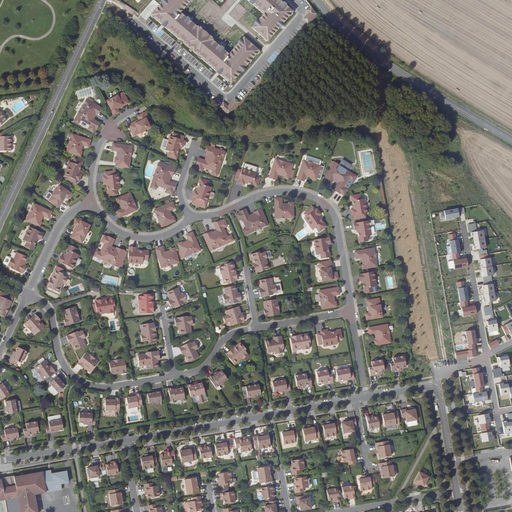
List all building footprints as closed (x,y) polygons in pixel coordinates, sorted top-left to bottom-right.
[(104,101),(111,115),(117,112),(114,107),(116,106),(116,107),(120,105),(120,106),(126,103),(121,92),(114,96),(112,96),(109,97),(109,99),(104,101)] [(95,129),(98,123),(91,119),(93,116),(92,115),(92,113),(95,115),(97,111),(98,112),(100,107),(84,99),(81,104),(82,105),(79,113),(77,112),(72,122),(77,124),(79,121),(88,125),(86,129),(92,132),(94,129),(95,129)] [(146,130),(150,127),(143,113),(138,116),(140,121),(139,122),(138,121),(135,123),(134,122),(128,125),(133,136),(141,132),(142,133),(145,131),(146,130)] [(1,133),(0,132),(0,150),(9,151),(9,136),(1,137),(1,133)] [(170,136),(168,136),(163,150),(167,151),(166,156),(174,158),(175,154),(176,149),(177,149),(178,146),(179,146),(181,147),(183,140),(180,140),(173,137),(174,134),(171,133),(170,136)] [(70,134),(64,152),(78,156),(80,151),(78,151),(80,147),(79,147),(79,144),(86,146),(89,140),(70,134)] [(115,158),(114,162),(129,164),(132,146),(112,143),(111,150),(118,151),(118,153),(117,153),(116,158),(115,158)] [(196,165),(195,169),(202,171),(203,167),(212,170),(211,174),(217,176),(220,166),(219,165),(221,157),(223,157),(224,152),(208,146),(206,151),(207,151),(206,155),(208,156),(208,157),(206,157),(205,161),(198,158),(196,165)] [(359,152),(364,175),(374,173),(369,149),(359,152)] [(303,159),(316,163),(317,158),(314,157),(313,158),(304,155),(303,159)] [(79,165),(80,161),(73,158),(71,163),(67,162),(63,176),(65,176),(64,180),(67,181),(68,177),(77,180),(80,174),(78,173),(77,173),(78,170),(77,170),(79,165)] [(273,159),(267,178),(274,180),(276,173),(278,174),(278,175),(282,176),(282,178),(286,179),(291,165),(273,159)] [(301,160),(295,179),(302,181),(304,174),(306,175),(306,176),(310,177),(310,179),(314,180),(319,166),(301,160)] [(172,190),(174,184),(167,181),(168,177),(167,177),(167,175),(170,176),(171,172),(172,173),(173,168),(156,163),(155,168),(156,169),(153,177),(152,176),(149,187),(154,189),(155,185),(165,188),(164,192),(170,194),(171,190),(172,190)] [(338,194),(341,195),(345,190),(341,187),(347,179),(350,181),(353,176),(344,170),(343,171),(336,167),(337,166),(332,163),(322,178),(326,180),(327,180),(330,182),(331,179),(333,180),(332,181),(336,184),(332,190),(338,193),(338,194)] [(236,180),(235,183),(242,185),(242,183),(243,182),(246,183),(251,184),(256,186),(258,178),(253,176),(255,172),(240,168),(240,170),(236,169),(235,172),(238,173),(236,180)] [(106,190),(106,195),(114,194),(114,189),(118,188),(116,174),(113,174),(113,170),(110,171),(110,174),(102,176),(100,176),(101,183),(103,182),(104,182),(104,185),(105,185),(106,190)] [(202,200),(205,201),(209,187),(205,186),(207,181),(199,179),(197,183),(196,188),(195,188),(194,191),(192,190),(190,196),(199,199),(198,203),(201,204),(202,200)] [(56,207),(60,201),(62,197),(61,197),(62,195),(63,196),(66,199),(70,194),(57,185),(54,189),(53,189),(51,192),(51,194),(46,200),(56,207)] [(136,209),(128,192),(114,198),(116,202),(118,202),(119,206),(121,205),(122,208),(115,211),(117,217),(136,209)] [(362,213),(365,213),(362,198),(358,199),(357,194),(350,196),(351,205),(350,205),(351,208),(350,209),(348,209),(350,216),(352,215),(359,214),(360,218),(363,217),(362,213)] [(280,198),(273,198),(273,218),(291,217),(291,203),(286,203),(286,204),(282,204),(282,205),(280,205),(280,198)] [(152,210),(160,226),(174,220),(172,216),(170,217),(169,213),(167,213),(166,211),(173,208),(170,201),(152,210)] [(32,203),(24,220),(38,226),(40,222),(38,221),(40,217),(39,217),(40,214),(47,218),(50,211),(32,203)] [(237,211),(234,214),(236,220),(240,218),(244,227),(241,229),(243,234),(253,230),(252,229),(260,225),(261,226),(266,224),(259,208),(255,210),(255,211),(251,212),(252,215),(251,216),(250,214),(247,216),(244,209),(237,212),(237,211)] [(307,215),(304,216),(312,229),(316,226),(318,231),(325,226),(323,222),(320,218),(321,218),(319,215),(319,214),(321,214),(318,208),(316,209),(309,213),(307,210),(305,212),(307,215)] [(442,212),(444,220),(457,217),(456,209),(442,212)] [(69,237),(80,242),(83,235),(84,234),(86,231),(85,229),(87,225),(73,218),(71,224),(74,225),(76,226),(75,228),(74,227),(73,231),(72,230),(69,237)] [(218,221),(212,223),(215,230),(212,232),(212,233),(210,234),(209,232),(206,233),(205,232),(201,234),(208,251),(214,248),(213,247),(221,243),(221,245),(232,240),(229,235),(226,237),(221,227),(225,226),(222,219),(219,221),(218,221)] [(361,221),(351,223),(352,230),(355,229),(355,233),(356,232),(357,237),(357,242),(366,241),(365,236),(369,235),(366,220),(364,221),(361,221)] [(29,228),(27,227),(21,240),(25,242),(23,246),(30,250),(32,245),(34,241),(35,241),(36,238),(38,240),(41,233),(32,229),(29,228)] [(304,229),(295,235),(298,240),(308,234),(304,229)] [(471,232),(472,240),(484,239),(482,230),(471,232)] [(199,250),(190,232),(184,235),(187,242),(185,243),(184,242),(180,244),(180,242),(175,244),(182,258),(199,250)] [(455,234),(448,235),(454,269),(467,267),(466,258),(460,259),(458,253),(460,253),(458,239),(456,240),(455,234)] [(106,236),(102,235),(99,242),(102,243),(98,252),(94,251),(92,256),(102,261),(103,259),(110,263),(110,264),(115,267),(118,268),(121,262),(120,261),(118,260),(122,251),(123,251),(118,249),(114,248),(113,250),(112,250),(112,248),(109,246),(112,240),(105,237),(106,236)] [(314,239),(312,239),(314,254),(318,253),(319,258),(327,257),(326,252),(325,247),(326,247),(326,244),(328,243),(327,237),(317,239),(314,239)] [(485,247),(484,239),(472,240),(474,249),(485,247)] [(69,267),(71,268),(78,255),(74,253),(76,248),(69,245),(67,250),(64,254),(62,256),(60,255),(57,261),(66,266),(69,267)] [(126,260),(126,262),(140,263),(141,259),(146,260),(146,251),(141,251),(137,251),(137,250),(133,250),(133,249),(134,247),(127,247),(126,256),(126,260)] [(159,268),(177,262),(173,248),(168,249),(169,251),(164,252),(165,253),(162,254),(160,247),(153,249),(159,268)] [(371,248),(352,251),(353,258),(360,256),(361,259),(359,259),(360,264),(359,264),(360,269),(374,266),(371,248)] [(252,262),(255,272),(267,268),(264,258),(265,258),(263,251),(258,253),(255,252),(248,254),(251,263),(252,262)] [(20,263),(22,264),(26,258),(14,252),(11,259),(9,258),(6,265),(9,267),(9,268),(21,274),(23,268),(19,265),(20,263)] [(478,260),(480,268),(491,266),(489,258),(478,260)] [(319,276),(320,281),(336,278),(335,273),(331,273),(329,273),(329,272),(330,272),(329,268),(330,268),(329,261),(317,263),(318,271),(318,272),(318,275),(319,276)] [(231,271),(233,271),(231,262),(224,264),(223,266),(217,267),(218,274),(219,274),(222,283),(234,281),(231,271)] [(492,275),(491,266),(480,268),(482,277),(492,275)] [(50,279),(46,287),(57,293),(61,284),(62,284),(65,278),(60,275),(59,273),(53,270),(49,278),(50,279)] [(366,272),(356,274),(357,281),(360,281),(360,284),(361,284),(362,293),(371,292),(370,287),(374,286),(372,272),(369,272),(366,272)] [(482,277),(483,284),(491,283),(490,276),(482,277)] [(262,290),(257,291),(259,297),(271,295),(272,293),(275,292),(273,284),(271,285),(269,277),(257,280),(259,288),(262,287),(262,290)] [(456,282),(460,302),(467,301),(469,300),(466,287),(464,287),(464,281),(456,282)] [(482,286),(484,294),(494,292),(493,284),(482,286)] [(234,285),(222,288),(223,294),(221,295),(223,303),(226,303),(227,304),(239,301),(238,295),(233,296),(233,293),(236,293),(234,285)] [(337,294),(336,287),(317,291),(320,309),(335,306),(334,301),(332,302),(332,297),(330,298),(330,295),(337,294)] [(171,301),(167,303),(169,309),(181,304),(182,302),(184,301),(181,293),(179,294),(176,288),(164,293),(168,300),(170,299),(171,301)] [(496,301),(494,292),(484,294),(484,299),(483,299),(484,303),(496,301)] [(0,315),(3,317),(6,310),(5,310),(6,307),(7,308),(10,301),(12,297),(4,293),(2,297),(0,296),(0,315)] [(149,303),(151,303),(150,294),(143,294),(141,296),(136,296),(135,303),(137,303),(137,313),(149,313),(149,303)] [(111,297),(102,299),(103,301),(93,302),(95,315),(105,313),(105,314),(112,313),(111,307),(112,305),(111,297)] [(364,300),(366,307),(367,311),(368,311),(368,312),(367,313),(363,313),(364,319),(379,317),(378,312),(379,310),(379,307),(377,306),(376,298),(364,300)] [(275,299),(261,301),(263,308),(263,310),(262,310),(263,317),(278,314),(275,299)] [(468,307),(467,301),(460,302),(463,317),(476,314),(474,305),(468,307)] [(63,319),(62,320),(64,326),(78,321),(73,306),(60,311),(62,318),(63,319)] [(237,306),(223,310),(228,325),(243,321),(241,314),(240,315),(239,313),(237,306)] [(37,319),(37,318),(33,314),(22,324),(32,335),(43,326),(38,320),(37,319)] [(179,326),(176,326),(177,335),(190,332),(189,325),(191,325),(189,316),(186,317),(185,316),(172,318),(173,324),(178,324),(179,326)] [(495,319),(486,321),(487,332),(497,330),(495,319)] [(152,333),(150,323),(138,325),(140,335),(139,335),(140,342),(145,341),(148,342),(155,341),(154,332),(152,333)] [(385,324),(365,327),(367,334),(374,333),(374,335),(373,336),(374,340),(372,340),(373,345),(388,342),(385,324)] [(72,342),(70,343),(73,350),(84,346),(81,339),(84,338),(80,330),(77,331),(76,331),(64,336),(66,342),(71,340),(72,342)] [(321,344),(321,347),(336,344),(335,340),(340,339),(339,331),(329,333),(329,332),(326,333),(325,333),(325,330),(318,331),(319,333),(320,341),(316,342),(317,345),(321,344)] [(474,330),(464,332),(468,350),(475,349),(474,343),(476,342),(474,330)] [(307,333),(298,335),(298,336),(288,338),(291,350),(300,348),(301,350),(308,348),(307,343),(308,341),(307,333)] [(272,342),(271,339),(263,340),(266,352),(273,351),(273,354),(282,352),(281,349),(282,347),(280,335),(273,336),(274,341),(272,342)] [(496,340),(487,343),(489,350),(499,346),(496,340)] [(185,353),(182,355),(186,362),(197,356),(194,350),(196,349),(192,341),(189,343),(188,342),(176,347),(179,353),(184,351),(185,353)] [(238,342),(231,347),(233,349),(225,355),(233,365),(241,358),(241,359),(247,354),(243,350),(243,347),(238,342)] [(12,356),(10,355),(7,361),(14,365),(15,361),(19,363),(25,351),(16,347),(13,352),(12,356)] [(468,350),(455,353),(456,359),(466,357),(466,358),(476,356),(475,349),(468,350)] [(85,351),(75,364),(80,367),(81,367),(82,368),(88,373),(97,361),(85,351)] [(152,358),(157,357),(157,351),(144,352),(143,354),(140,354),(141,362),(143,362),(144,369),(157,368),(156,360),(153,360),(152,358)] [(502,357),(499,357),(500,368),(509,366),(507,354),(502,355),(502,357)] [(388,363),(390,372),(399,371),(399,370),(399,369),(398,368),(400,367),(401,367),(404,367),(402,356),(391,357),(392,363),(388,363)] [(118,373),(118,374),(125,373),(122,358),(106,361),(109,375),(116,374),(118,373)] [(41,380),(54,372),(50,367),(49,367),(48,365),(44,359),(32,367),(41,380)] [(366,367),(368,376),(377,374),(377,373),(377,372),(378,371),(379,371),(382,371),(380,360),(369,361),(370,367),(366,367)] [(494,377),(501,376),(499,366),(492,367),(494,377)] [(352,379),(351,372),(347,372),(347,368),(334,370),(335,380),(340,379),(345,378),(345,380),(352,379)] [(331,382),(330,374),(326,374),(325,369),(314,371),(316,382),(320,382),(321,381),(322,383),(322,384),(331,382)] [(206,377),(214,387),(226,379),(219,370),(216,372),(213,374),(212,373),(206,377)] [(473,374),(475,387),(482,386),(484,386),(482,372),(480,373),(473,374)] [(310,386),(308,378),(305,378),(304,373),(293,375),(295,386),(298,385),(300,385),(300,387),(301,388),(310,386)] [(57,379),(58,378),(56,375),(47,382),(56,392),(63,386),(60,382),(57,379)] [(288,390),(287,383),(283,384),(282,379),(270,382),(271,391),(276,391),(281,390),(281,391),(288,390)] [(185,385),(189,398),(203,393),(200,382),(196,384),(192,385),(191,383),(185,385)] [(501,395),(509,394),(508,388),(507,384),(503,384),(503,383),(499,383),(501,395)] [(241,391),(242,398),(249,397),(249,396),(253,395),(258,394),(257,384),(244,386),(245,390),(241,391)] [(173,389),(173,387),(166,389),(168,401),(182,399),(181,388),(177,388),(173,389)] [(162,396),(161,389),(154,391),(154,392),(150,393),(145,394),(147,403),(160,401),(159,397),(162,396)] [(486,392),(483,392),(476,393),(472,394),(474,402),(487,400),(486,392)] [(140,406),(138,393),(132,395),(132,396),(128,397),(124,397),(126,409),(140,406)] [(117,411),(117,398),(111,398),(111,399),(106,400),(103,400),(103,411),(117,411)] [(4,414),(16,412),(13,399),(3,401),(4,406),(5,410),(3,410),(4,414)] [(127,416),(137,415),(136,407),(126,409),(127,416)] [(417,420),(415,409),(411,410),(408,410),(408,409),(401,410),(402,417),(405,417),(406,422),(417,420)] [(399,424),(397,411),(390,413),(390,414),(386,414),(382,415),(384,427),(399,424)] [(93,425),(93,418),(90,418),(90,413),(77,412),(76,422),(81,422),(85,423),(85,424),(93,425)] [(480,424),(481,429),(489,427),(488,423),(491,422),(491,417),(489,418),(488,414),(478,416),(479,424),(480,424)] [(379,427),(377,416),(373,417),(370,417),(370,416),(366,416),(368,429),(379,427)] [(356,426),(355,418),(348,419),(348,421),(345,422),(341,423),(343,433),(354,431),(353,426),(356,426)] [(44,426),(45,434),(52,432),(52,431),(56,430),(61,429),(60,419),(47,422),(47,426),(44,426)] [(511,430),(511,427),(511,426),(511,419),(510,420),(511,422),(506,422),(506,421),(501,421),(504,434),(511,432),(511,430)] [(21,429),(23,437),(32,436),(32,435),(32,433),(34,432),(37,432),(35,421),(24,423),(25,428),(21,429)] [(339,430),(337,421),(330,423),(330,424),(327,425),(323,426),(325,437),(336,435),(335,430),(339,430)] [(304,441),(320,438),(317,425),(310,427),(310,428),(307,428),(302,429),(304,441)] [(0,434),(0,435),(1,441),(8,440),(8,438),(12,438),(17,437),(15,427),(2,429),(3,434),(0,434)] [(490,432),(489,427),(481,429),(482,433),(481,433),(482,442),(494,440),(493,436),(492,436),(491,432),(490,432)] [(298,437),(296,429),(289,430),(288,430),(289,432),(286,432),(281,433),(284,444),(295,442),(294,438),(298,437)] [(270,447),(268,435),(264,436),(261,437),(261,435),(260,435),(253,436),(254,445),(258,444),(259,449),(270,447)] [(251,450),(249,439),(245,439),(243,440),(242,438),(235,440),(236,448),(240,448),(240,452),(251,450)] [(231,449),(229,440),(221,442),(222,444),(219,444),(215,445),(217,456),(228,454),(227,450),(231,449)] [(388,441),(375,443),(376,450),(377,451),(378,450),(378,454),(379,458),(391,456),(388,441)] [(201,459),(212,457),(210,446),(203,447),(202,445),(199,446),(201,459)] [(184,450),(179,451),(181,463),(196,460),(194,447),(187,449),(187,450),(184,450)] [(348,465),(357,464),(355,456),(354,456),(353,453),(352,449),(341,451),(343,462),(348,462),(348,465)] [(163,454),(160,455),(162,466),(172,464),(171,460),(175,459),(173,450),(166,452),(166,453),(163,454)] [(157,462),(155,454),(148,455),(147,455),(148,457),(144,457),(140,458),(143,470),(154,467),(153,463),(157,462)] [(291,468),(292,475),(301,474),(300,470),(305,469),(303,459),(291,461),(292,464),(292,467),(291,467),(291,468)] [(118,473),(116,461),(112,461),(113,463),(110,464),(105,465),(107,475),(118,473)] [(391,461),(379,463),(380,471),(381,471),(382,474),(383,478),(394,476),(391,461)] [(102,471),(100,463),(93,465),(93,467),(90,467),(87,468),(89,478),(90,478),(90,481),(91,481),(98,480),(99,479),(98,477),(99,476),(99,474),(98,471),(102,471)] [(260,483),(272,481),(271,474),(270,474),(269,471),(269,466),(257,468),(260,483)] [(0,511),(0,497),(5,496),(7,511),(32,511),(30,494),(62,489),(61,483),(68,482),(66,471),(49,474),(48,470),(14,477),(15,482),(2,484),(2,479),(0,479),(0,511)] [(230,471),(218,474),(219,478),(220,481),(218,481),(220,489),(228,487),(227,484),(232,483),(230,471)] [(428,477),(419,472),(413,483),(416,485),(417,483),(420,485),(423,486),(428,477)] [(362,479),(358,480),(360,491),(372,489),(371,484),(374,484),(373,475),(365,477),(365,478),(362,479)] [(187,495),(199,492),(198,485),(197,485),(196,482),(196,477),(184,480),(187,495)] [(306,477),(294,479),(295,482),(295,485),(294,485),(295,493),(304,492),(303,488),(308,487),(306,477)] [(152,483),(144,484),(145,492),(147,492),(148,498),(159,496),(158,486),(153,486),(152,483)] [(355,498),(352,485),(342,487),(344,498),(348,497),(351,497),(351,499),(355,498)] [(274,489),(274,486),(261,488),(263,499),(273,497),(272,490),(274,489)] [(111,506),(123,504),(122,499),(121,496),(122,496),(122,495),(121,488),(108,491),(111,506)] [(335,502),(339,501),(337,488),(326,490),(328,501),(332,500),(335,500),(335,502)] [(235,502),(233,491),(220,494),(221,497),(223,497),(224,500),(224,504),(235,502)] [(297,504),(299,504),(300,507),(300,510),(311,509),(309,498),(304,499),(303,495),(296,497),(297,504)] [(202,504),(201,496),(192,498),(193,501),(188,502),(189,511),(192,511),(201,510),(201,507),(200,504),(202,504)] [(277,508),(276,500),(269,502),(269,505),(264,506),(265,511),(276,511),(275,508),(277,508)]
